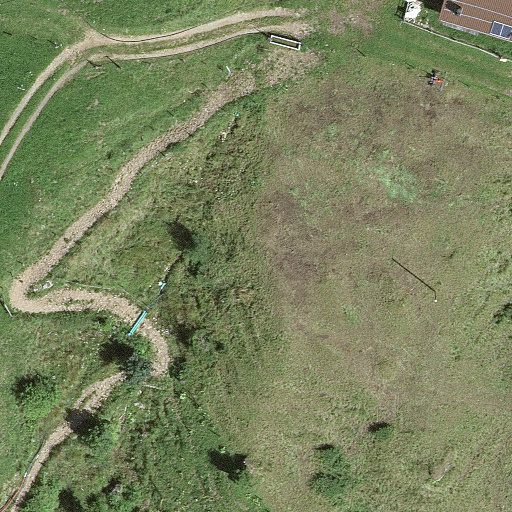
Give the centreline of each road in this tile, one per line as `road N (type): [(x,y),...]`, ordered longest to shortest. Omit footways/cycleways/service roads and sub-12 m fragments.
road 1 (track): [(0,35),(129,53),(294,23),(511,84)]
road 2 (track): [(0,211),(44,110),(129,53)]
